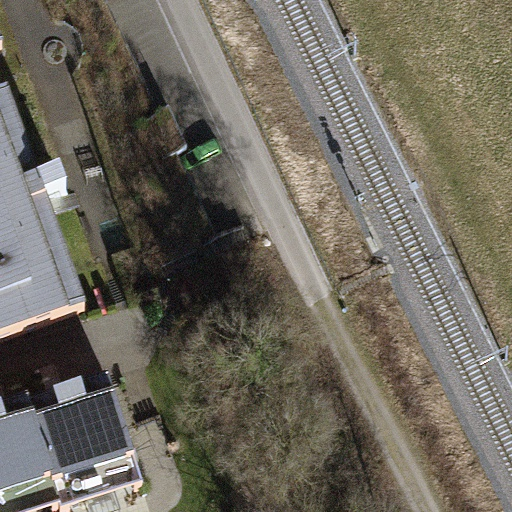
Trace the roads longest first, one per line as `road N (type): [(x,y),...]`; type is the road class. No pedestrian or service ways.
road 1 (track): [(290,246),(424,511)]
road 2 (residential): [(176,0),(290,246)]
